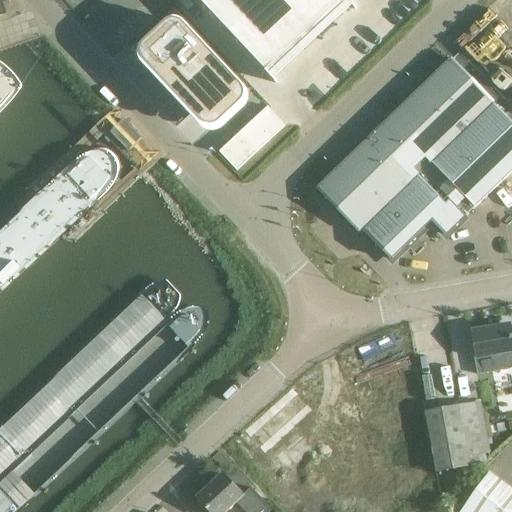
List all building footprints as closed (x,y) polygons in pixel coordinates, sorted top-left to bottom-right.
[(194,0),(267,76),(347,0),(194,0)] [(217,128),(218,127),(219,127),(220,126),(221,126),(222,125),(241,107),(242,106),(243,105),(245,103),(245,101),(246,99),(246,97),(246,95),(246,93),(245,91),(244,90),(243,88),(210,52),(209,52),(208,51),(186,27),(185,26),(183,25),(181,24),(179,23),(177,23),(175,23),(173,24),(171,24),(170,25),(168,27),(147,46),(146,48),(145,49),(144,51),(143,53),(143,55),(143,57),(143,59),(144,61),(145,63),(146,65),(148,66),(167,87),(202,124),(203,125),(205,126),(205,127),(206,127),(207,128),(208,128),(209,128),(210,129),(211,129),(212,129),(213,129),(215,129),(215,128),(217,128)] [(452,61),(385,125),(427,169),(494,104),(452,61)] [(511,122),(494,104),(427,169),(470,213),(511,172),(511,122)] [(141,139),(124,121),(113,132),(129,150),(141,139)] [(360,233),(363,230),(427,169),(385,125),(318,190),(360,233)] [(470,213),(427,169),(363,230),(392,260),(433,222),(447,236),(470,213)] [(511,369),(511,332),(511,326),(473,332),(478,358),(475,359),(479,376),(511,369)] [(437,473),(470,468),(468,458),(490,454),(480,406),(460,411),(428,416),(437,473)] [(511,511),(511,491),(489,474),(460,511),(511,511)] [(263,511),(269,507),(265,503),(252,489),(243,497),(223,475),(198,499),(210,511),(228,511),(237,504),(245,511),(263,511)]
